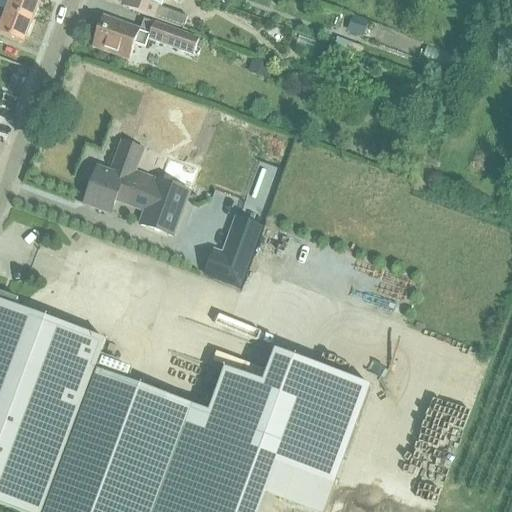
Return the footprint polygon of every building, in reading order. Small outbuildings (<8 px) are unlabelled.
[(11,0),(6,12),(32,22),(40,0),(11,0)] [(132,0),(129,10),(153,19),(184,30),(188,18),(161,8),(163,0),(132,0)] [(32,22),(6,12),(0,27),(0,36),(23,45),(32,22)] [(144,21),(140,31),(104,18),(93,49),(129,62),(135,46),(145,49),(148,40),(194,57),(200,41),(144,21)] [(349,32),(364,38),(369,24),(354,18),(349,32)] [(337,39),(334,47),(346,51),(348,43),(337,39)] [(428,63),(449,63),(450,51),(429,51),(428,63)] [(274,66),(255,60),(250,73),(269,80),(274,66)] [(217,112),(213,121),(220,124),(224,115),(217,112)] [(99,171),(86,206),(94,209),(110,215),(113,209),(118,196),(148,207),(147,209),(141,226),(173,238),(183,209),(189,193),(158,181),(135,173),(143,151),(121,143),(109,175),(99,171)] [(214,253),(206,276),(239,288),(260,231),(237,222),(224,256),(214,253)] [(352,280),(349,290),(401,302),(403,292),(352,280)] [(18,301),(0,294),(0,507),(13,511),(42,511),(105,342),(45,320),(15,309),(18,301)] [(47,511),(241,511),(249,491),(304,511),(325,511),(371,389),(276,354),(264,386),(226,372),(210,415),(98,374),(47,511)] [(464,450),(483,385),(465,380),(466,378),(446,372),(427,440),(464,450)]
